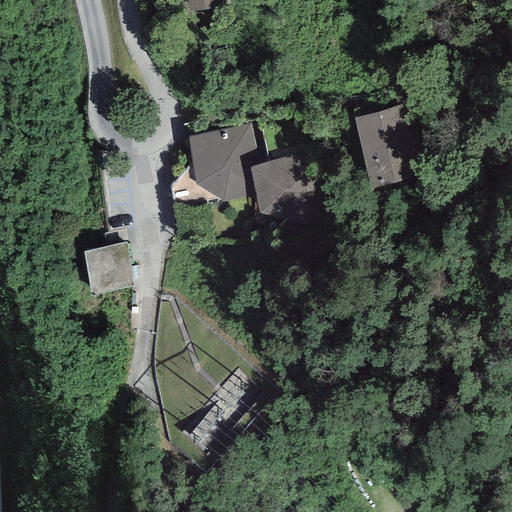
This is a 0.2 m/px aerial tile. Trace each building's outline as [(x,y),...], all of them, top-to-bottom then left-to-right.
[(397,108),(360,114),(371,176),(408,169),(397,108)] [(243,128),(194,138),(204,193),(253,184),(243,128)] [(261,137),(246,140),(249,156),(265,153),(261,137)] [(325,214),(311,158),(259,170),(273,226),(325,214)] [(83,247),(90,293),(134,286),(127,240),(83,247)]
